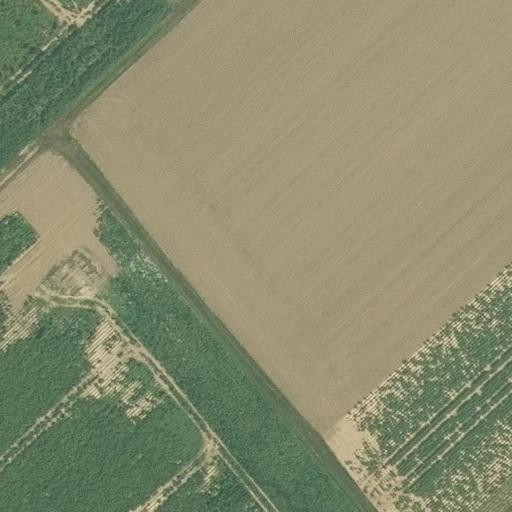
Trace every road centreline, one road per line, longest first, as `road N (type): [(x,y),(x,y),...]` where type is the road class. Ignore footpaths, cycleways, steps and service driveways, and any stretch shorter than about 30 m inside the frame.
road 1 (track): [(375,511),(62,127)]
road 2 (track): [(0,184),(199,0)]
